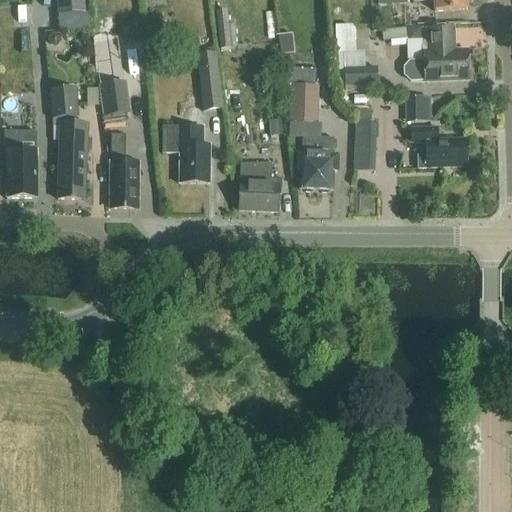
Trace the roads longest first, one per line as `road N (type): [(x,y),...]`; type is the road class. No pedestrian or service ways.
road 1 (tertiary): [(139,265),(168,238),(187,233),(492,237)]
road 2 (residential): [(491,511),(491,344)]
road 3 (tertiary): [(0,319),(94,315),(139,265)]
